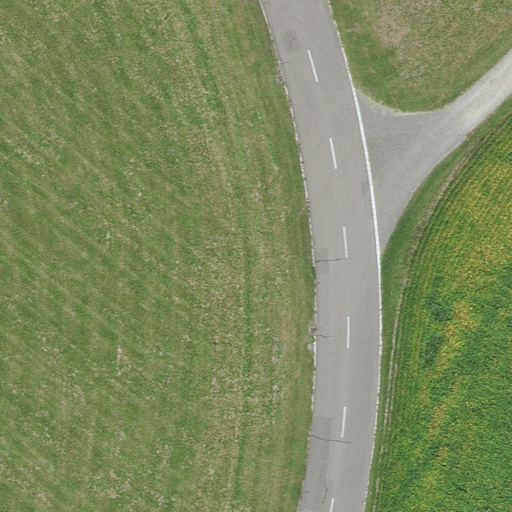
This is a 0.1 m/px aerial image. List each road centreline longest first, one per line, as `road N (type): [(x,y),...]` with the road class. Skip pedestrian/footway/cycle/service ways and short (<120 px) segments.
road 1 (unclassified): [(328,511),(339,476),(347,219),(300,0)]
road 2 (track): [(347,219),(511,72)]
